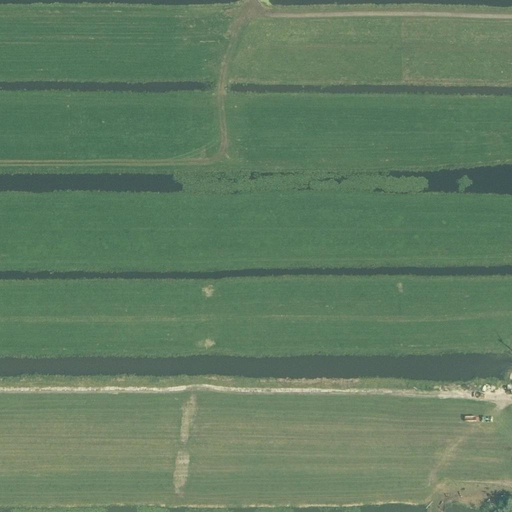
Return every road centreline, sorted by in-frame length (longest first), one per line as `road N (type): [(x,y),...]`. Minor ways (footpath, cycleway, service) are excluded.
road 1 (track): [(511,396),(0,390)]
road 2 (track): [(511,15),(289,16)]
